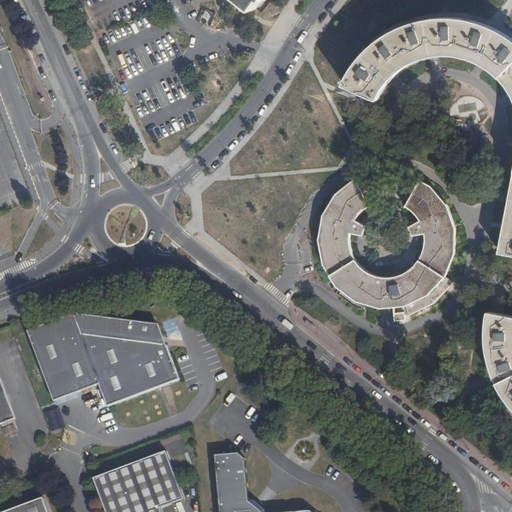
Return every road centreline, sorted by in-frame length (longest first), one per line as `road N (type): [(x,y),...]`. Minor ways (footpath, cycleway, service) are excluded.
road 1 (residential): [(224,278),(455,468)]
road 2 (residential): [(189,171),(253,103),(321,0)]
road 3 (unclassified): [(0,314),(122,256)]
road 4 (unclassified): [(92,214),(43,276),(0,295)]
road 5 (unclassified): [(68,86),(89,150),(95,206)]
road 6 (unclassified): [(130,193),(68,86)]
